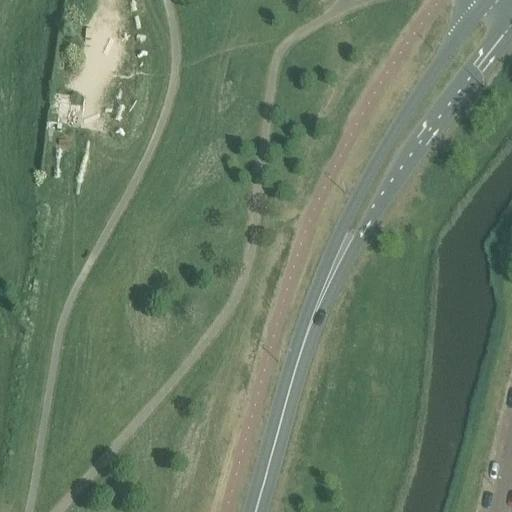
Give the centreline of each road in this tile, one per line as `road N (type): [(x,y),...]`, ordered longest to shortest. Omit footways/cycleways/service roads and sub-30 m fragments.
road 1 (secondary): [(488,0),(390,140),(326,281)]
road 2 (secondary): [(326,281),(511,32)]
road 3 (secondary): [(326,281),(257,511)]
